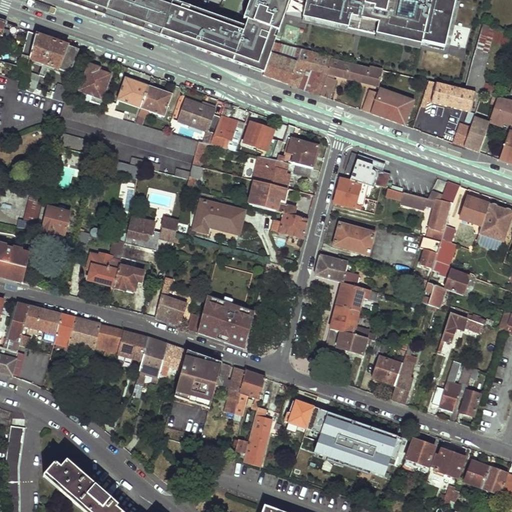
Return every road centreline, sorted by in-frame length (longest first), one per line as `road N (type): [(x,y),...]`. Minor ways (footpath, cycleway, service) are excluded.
road 1 (secondary): [(0,3),(344,129)]
road 2 (residential): [(0,288),(278,372)]
road 3 (residential): [(278,372),(344,129)]
road 4 (residential): [(278,372),(506,449)]
road 5 (residential): [(151,490),(62,420),(0,390)]
road 6 (secondary): [(344,129),(511,189)]
road 7 (residential): [(170,506),(204,478),(310,511)]
